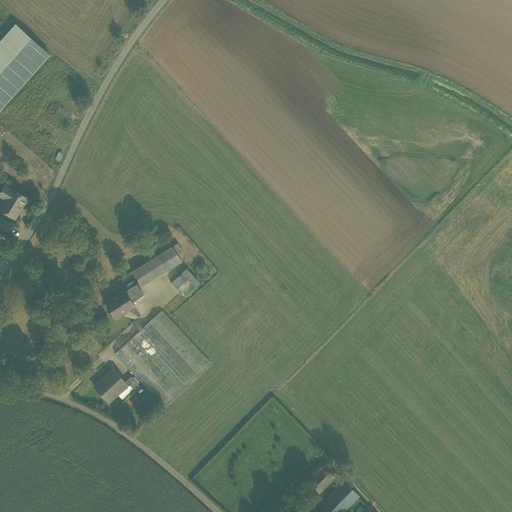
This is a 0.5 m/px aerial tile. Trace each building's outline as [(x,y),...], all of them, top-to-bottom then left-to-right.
[(0,108),(48,55),(14,25),(0,41),(0,108)] [(11,189),(10,190),(7,188),(2,197),(5,199),(0,207),(0,210),(14,219),(26,198),(11,189)] [(191,241),(210,223),(204,216),(184,234),(191,241)] [(13,225),(0,217),(0,227),(9,233),(13,225)] [(203,247),(253,302),(269,287),(219,232),(203,247)] [(141,287),(181,261),(171,247),(131,271),(138,283),(141,287)] [(186,268),(170,283),(184,297),(199,283),(186,268)] [(234,321),(199,283),(184,297),(219,335),(234,321)] [(136,284),(124,292),(131,303),(143,295),(138,288),(136,284)] [(124,292),(124,291),(104,304),(114,319),(122,314),(122,313),(133,305),(131,303),(124,292)] [(164,307),(173,317),(187,305),(178,295),(164,307)] [(161,310),(148,323),(196,374),(209,362),(161,310)] [(148,323),(131,338),(179,390),(196,374),(148,323)] [(179,390),(131,338),(114,354),(162,405),(179,390)] [(125,385),(112,370),(93,387),(108,403),(117,394),(116,393),(125,385)] [(125,381),(135,392),(140,387),(130,377),(125,381)] [(116,393),(117,394),(126,386),(125,385),(116,393)] [(325,464),(307,482),(318,493),(336,475),(325,464)] [(343,482),(331,494),(346,508),(357,496),(343,482)] [(323,511),(341,511),(346,508),(331,494),(318,507),(323,511)]
